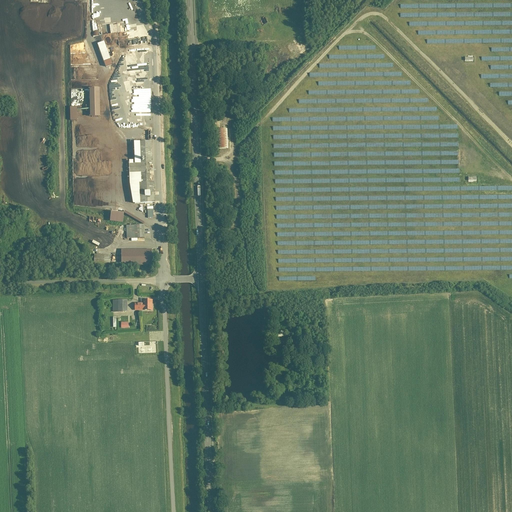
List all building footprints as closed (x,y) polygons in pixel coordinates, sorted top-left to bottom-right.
[(126,32),(125,21),(117,22),(117,25),(112,25),(113,33),(126,32)] [(103,42),(96,44),(104,67),(111,65),(103,42)] [(97,89),(88,89),(89,117),(98,117),(97,89)] [(228,149),(227,129),(216,129),(217,149),(228,149)] [(152,142),(135,142),(136,164),(129,165),(129,175),(133,174),(134,204),(155,203),(154,182),(150,183),(149,164),(152,164),(152,142)] [(109,223),(122,223),(122,213),(109,213),(109,223)] [(143,226),(126,226),(127,239),(144,239),(143,226)] [(150,251),(120,251),(120,267),(150,267),(150,251)] [(109,256),(93,255),(93,267),(109,267),(109,256)] [(113,302),(113,314),(126,313),(126,301),(113,302)] [(142,305),(134,305),(134,312),(143,312),(143,313),(152,313),(152,301),(142,301),(142,305)]
